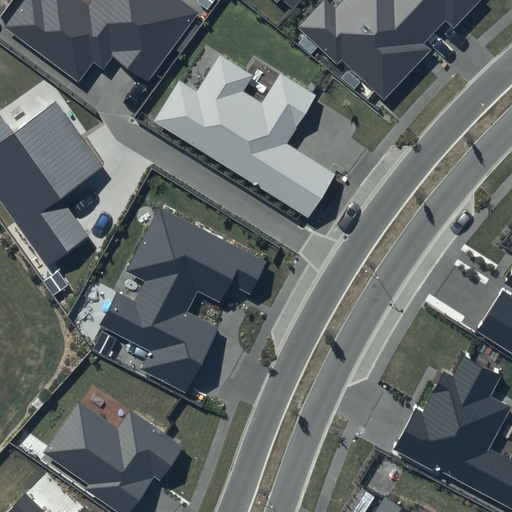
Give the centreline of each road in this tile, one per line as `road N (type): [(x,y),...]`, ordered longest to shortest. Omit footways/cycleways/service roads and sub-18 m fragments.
road 1 (residential): [(232,511),(286,370),(331,286),(431,145),(511,63)]
road 2 (residential): [(511,121),(411,234),(332,378),(278,511)]
